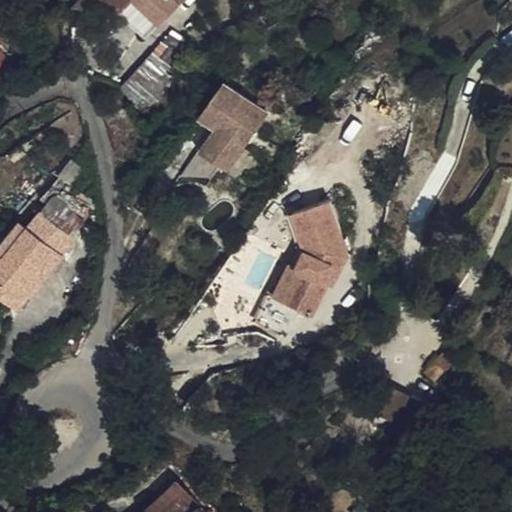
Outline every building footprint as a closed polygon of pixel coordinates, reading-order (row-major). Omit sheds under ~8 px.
[(86,0),(76,11),(88,22),(110,0),(109,0),(86,0)] [(188,0),(120,0),(114,5),(152,46),(194,6),(188,0)] [(0,87),(13,77),(9,73),(18,64),(9,53),(0,41),(0,37),(5,32),(0,25),(0,87)] [(0,37),(0,41),(9,53),(16,46),(5,32),(0,37)] [(134,97),(155,115),(184,76),(179,71),(188,60),(176,49),(134,97)] [(288,121),(242,90),(219,125),(236,137),(220,161),(240,175),(248,180),(288,121)] [(240,175),(220,161),(203,185),(232,187),(240,175)] [(347,205),(312,218),(326,256),(317,274),(320,276),(305,308),(332,321),(348,288),(344,286),(351,272),(360,276),(368,259),(347,205)] [(22,265),(12,257),(0,273),(0,279),(32,303),(38,296),(49,305),(83,262),(78,256),(92,237),(60,213),(45,234),(22,265)] [(326,256),(312,218),(305,221),(317,254),(293,302),(305,308),(320,276),(317,274),(326,256)] [(36,227),(12,257),(22,265),(45,234),(36,227)] [(360,276),(351,272),(344,286),(348,288),(353,290),(360,276)] [(439,409),(408,392),(393,421),(424,438),(439,409)] [(216,511),(195,486),(166,511),(216,511)]
